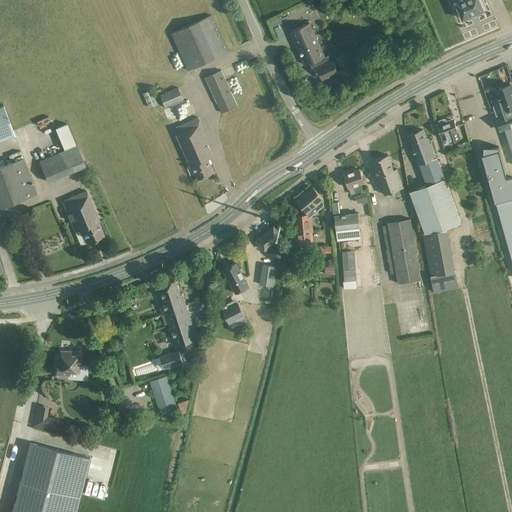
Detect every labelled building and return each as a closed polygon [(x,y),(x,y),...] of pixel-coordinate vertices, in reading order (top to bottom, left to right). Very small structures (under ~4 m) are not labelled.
[(460,0),(455,2),(463,19),(484,10),(479,0),(460,0)] [(188,71),(228,52),(211,15),(171,33),(188,71)] [(282,23),(279,17),(270,21),(272,27),(282,23)] [(325,56),(311,23),(291,32),(306,65),(310,63),(312,70),(317,68),(323,79),(338,72),(333,61),(332,61),(329,55),(325,56)] [(221,113),(237,106),(221,70),(205,78),(221,113)] [(511,89),(510,84),(496,89),(503,111),(504,111),(505,114),(496,118),(500,131),(504,129),(511,152),(511,89)] [(149,86),(141,89),(143,93),(149,108),(158,104),(151,90),(149,86)] [(178,87),(160,95),(166,109),(184,101),(178,87)] [(0,139),(14,135),(3,104),(0,105),(0,139)] [(199,117),(177,127),(180,134),(177,135),(192,169),(193,168),(198,180),(214,172),(208,159),(213,156),(203,134),(205,133),(199,117)] [(447,121),(446,119),(444,118),(439,120),(438,123),(438,124),(437,125),(442,137),(446,136),(449,143),(461,139),(453,119),(447,121)] [(55,128),(64,149),(38,160),(48,182),(86,166),(76,144),(67,123),(55,128)] [(426,138),(423,130),(408,135),(419,165),(426,185),(427,186),(410,192),(425,233),(443,229),(461,222),(438,157),(436,157),(431,143),(429,143),(428,138),(426,138)] [(497,150),(497,145),(484,145),(484,154),(483,154),(511,260),(511,178),(511,177),(506,178),(498,150),(497,150)] [(8,155),(11,162),(0,165),(0,207),(37,193),(23,157),(22,157),(20,151),(8,155)] [(385,194),(403,187),(396,168),(393,170),(387,155),(372,160),(385,194)] [(364,193),(360,184),(364,183),(359,169),(344,174),(351,195),(360,192),(361,193),(354,196),(357,203),(361,201),(362,205),(369,202),(365,192),(364,193)] [(313,232),(312,215),(323,205),(322,201),(323,200),(313,187),(297,201),(308,214),(295,215),(297,232),(293,233),(295,246),(312,245),(311,232),(313,232)] [(87,192),(86,190),(62,201),(75,232),(79,230),(81,235),(83,234),(87,243),(104,235),(99,222),(100,222),(87,192)] [(333,206),(332,215),(334,215),(337,241),(361,238),(358,212),(341,214),(339,205),(333,206)] [(13,227),(9,218),(6,219),(0,226),(2,232),(13,227)] [(387,223),(398,284),(422,280),(411,219),(387,223)] [(274,226),(257,240),(265,250),(282,236),(274,226)] [(447,229),(422,234),(430,276),(431,276),(433,292),(459,288),(455,271),(447,229)] [(347,252),(343,252),(344,270),(343,270),(344,281),(356,280),(355,269),(348,270),(347,252)] [(236,262),(224,269),(236,293),(249,286),(236,262)] [(272,286),(275,267),(264,265),(261,284),(272,286)] [(325,265),(325,274),(335,275),(335,265),(325,265)] [(161,316),(187,307),(183,294),(181,294),(176,281),(158,287),(164,304),(158,307),(161,316)] [(238,302),(222,310),(232,329),(246,322),(243,317),(245,316),(238,302)] [(187,307),(161,316),(164,324),(170,322),(177,345),(197,339),(187,307)] [(179,350),(159,356),(163,369),(183,363),(179,350)] [(87,378),(88,363),(80,363),(80,355),(70,355),(71,351),(61,351),(61,355),(56,358),(55,374),(69,375),(69,377),(87,378)] [(166,375),(149,381),(160,413),(177,408),(166,375)] [(186,412),(189,399),(178,403),(182,414),(186,412)] [(36,415),(33,427),(43,429),(46,417),(36,415)] [(76,511),(77,511),(90,458),(30,442),(11,511),(76,511)]
